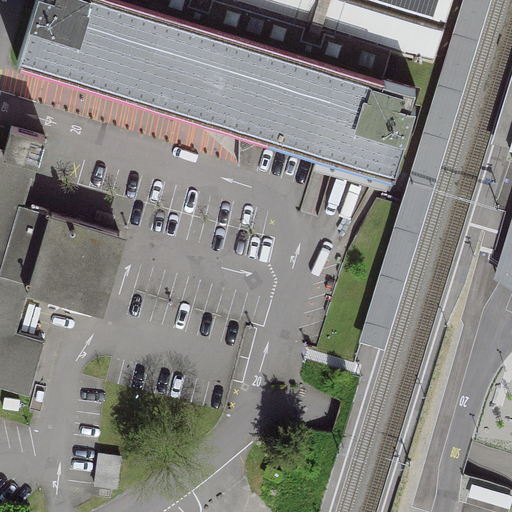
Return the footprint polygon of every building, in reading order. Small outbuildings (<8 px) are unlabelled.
[(412,85),(380,75),(131,0),(32,0),(14,61),(17,62),(18,57),(391,166),(389,171),(392,172),(412,104),(407,102),(412,85)] [(430,61),(447,0),(131,0),(380,75),(388,48),(430,61)] [(463,0),(359,342),(385,350),(491,0),(463,0)] [(511,74),(492,142),(511,147),(511,74)] [(16,204),(25,172),(31,174),(42,135),(8,126),(1,152),(0,152),(0,386),(25,394),(41,341),(12,332),(24,291),(93,311),(116,232),(47,212),(47,213),(16,204)] [(511,219),(494,279),(511,290),(511,219)] [(118,456),(96,453),(91,485),(114,488),(118,456)]
